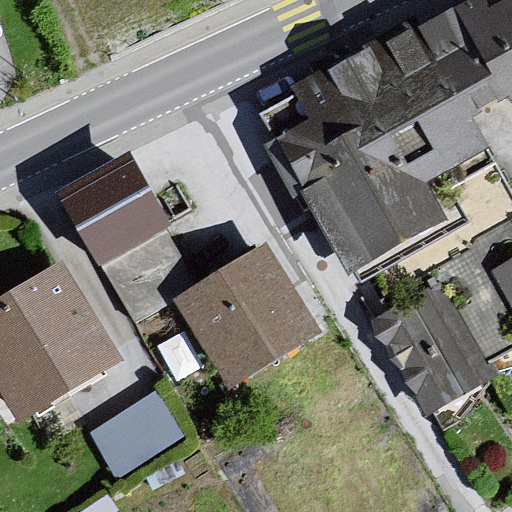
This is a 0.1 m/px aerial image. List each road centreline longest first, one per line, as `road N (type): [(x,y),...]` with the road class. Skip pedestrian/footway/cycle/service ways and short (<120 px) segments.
road 1 (unknown): [(202,104),(469,511)]
road 2 (tertiary): [(0,157),(343,0)]
